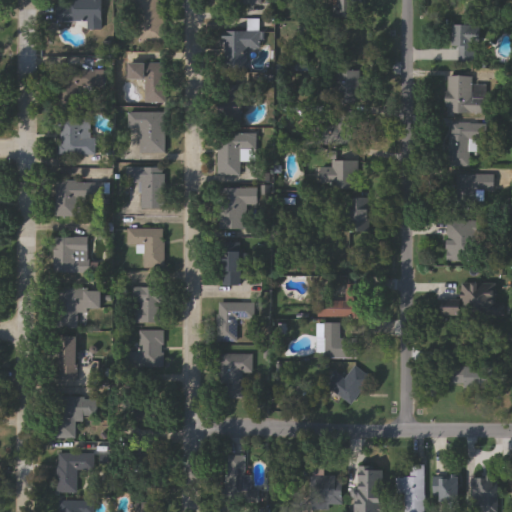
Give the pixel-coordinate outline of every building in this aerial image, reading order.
[(72,0),(103,0),(104,30),(89,30),(89,22),(56,22),(56,6),(73,6),(72,0)] [(139,45),(139,0),(165,0),(165,45),(139,45)] [(340,0),(357,0),(357,16),(340,16),(340,0)] [(453,47),(453,25),(477,25),(477,61),(460,61),(460,47),(453,47)] [(225,33),(262,33),(262,49),(247,49),(247,70),(225,70),(225,33)] [(144,82),(135,82),(135,65),(165,65),(165,104),(144,104),(144,82)] [(59,108),(59,68),(104,69),(103,109),(59,108)] [(361,103),(326,103),(326,85),(337,85),(337,71),(361,71),(361,103)] [(487,112),(448,112),(448,75),(474,75),(474,85),(487,85),(487,112)] [(250,86),(250,110),(223,110),(223,86),(250,86)] [(320,125),(332,125),(332,110),(359,110),(360,145),(321,145),(320,125)] [(140,154),(140,129),(129,129),(129,113),(166,113),(166,154),(140,154)] [(94,117),(94,156),(58,156),(58,117),(94,117)] [(450,166),(450,118),(487,118),(487,139),(480,139),(480,151),(471,151),(471,166),(450,166)] [(241,177),(221,177),(221,134),(257,134),(257,150),(241,150),(241,177)] [(321,161),(359,161),(359,188),(321,188),(321,161)] [(165,168),(165,210),(137,210),(137,168),(165,168)] [(484,208),(457,208),(456,174),(495,174),(495,192),(483,192),(484,208)] [(56,218),(57,182),(103,182),(103,198),(77,198),(77,218),(56,218)] [(256,190),(256,206),(248,206),(248,230),(219,229),(219,189),(256,190)] [(371,197),(371,231),(348,231),(348,197),(371,197)] [(449,262),(449,220),(477,220),(477,262),(449,262)] [(144,270),(144,247),(127,247),(127,230),(165,230),(165,270),(144,270)] [(54,239),(89,239),(89,274),(54,274),(54,239)] [(243,287),(221,287),(221,245),(243,245),(243,287)] [(444,317),(444,306),(463,306),(463,282),(497,282),(497,317),(444,317)] [(163,325),(133,325),(133,288),(163,288),(163,325)] [(102,312),(79,312),(80,328),(62,328),(62,290),(102,290),(102,312)] [(319,298),(361,299),(361,317),(318,316),(319,298)] [(256,304),(256,321),(239,321),(239,343),(218,343),(218,304),(256,304)] [(359,339),(359,358),(326,358),(326,323),(342,323),(342,339),(359,339)] [(163,370),(129,370),(129,353),(140,353),(140,332),(163,332),(163,370)] [(78,338),(78,380),(58,380),(58,338),(78,338)] [(253,356),(253,376),(245,376),(245,400),(221,400),(221,356),(253,356)] [(293,366),(293,379),(315,379),(315,366),(293,366)] [(346,379),(356,366),(372,377),(353,404),(325,385),(335,371),(346,379)] [(467,392),(467,384),(454,384),(454,367),(497,367),(497,392),(467,392)] [(54,439),(54,399),(97,399),(96,422),(76,422),(76,439),(54,439)] [(158,446),(138,449),(135,430),(155,427),(158,446)] [(57,494),(57,454),(96,454),(96,472),(78,472),(78,494),(57,494)] [(246,457),(246,476),(250,476),(250,500),(228,500),(228,457),(246,457)] [(425,511),(405,511),(405,496),(398,496),(398,477),(412,477),(412,465),(425,465),(425,511)] [(356,511),(356,467),(385,467),(385,511),(356,511)] [(503,480),(497,510),(471,505),(478,474),(503,480)] [(342,476),(342,504),(313,504),(313,476),(342,476)] [(436,476),(461,476),(461,506),(444,506),(444,497),(436,497),(436,476)] [(60,511),(60,501),(95,501),(95,511),(60,511)] [(163,503),(163,511),(135,511),(135,503),(163,503)]
